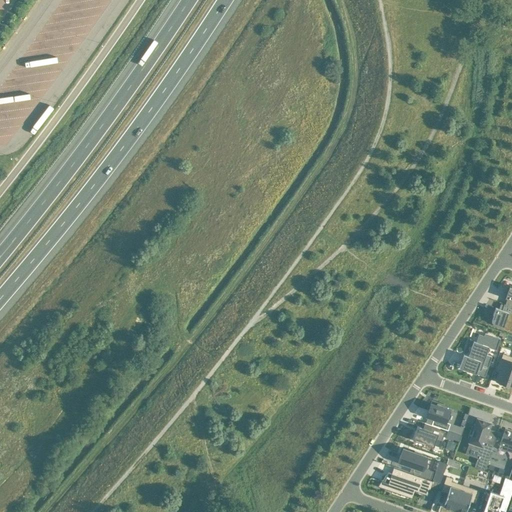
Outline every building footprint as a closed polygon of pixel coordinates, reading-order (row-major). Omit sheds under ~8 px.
[(492,319),(492,320),(492,321),(492,322),(493,322),(493,323),(493,324),(492,324),(511,331),(511,305),(504,303),(504,304),(502,309),(499,308),(496,307),(493,315),(492,318),(492,319)] [(464,354),(459,367),(476,373),(478,368),(481,369),(483,362),(489,364),(492,356),(486,354),(489,347),(496,349),(500,338),(485,333),(484,335),(479,333),(476,341),(474,340),(468,356),(464,354)] [(501,368),(497,380),(505,383),(511,363),(511,356),(503,353),(498,367),(501,368)] [(431,403),(426,416),(434,418),(432,424),(448,430),(450,423),(446,422),(450,410),(446,408),(444,408),(444,406),(438,403),(437,404),(437,405),(435,405),(431,403)] [(491,422),(477,418),(474,426),(472,425),(467,440),(469,441),(469,442),(470,442),(469,445),(481,449),(475,466),(484,470),(494,442),(485,439),(491,422)] [(417,426),(413,439),(434,446),(436,438),(442,440),(445,431),(431,426),(424,423),(423,428),(417,426)] [(501,442),(499,447),(507,450),(509,444),(511,445),(511,429),(505,427),(500,442),(501,442)] [(450,430),(448,436),(459,440),(461,434),(457,433),(450,430)] [(423,467),(427,456),(421,454),(422,453),(414,450),(414,452),(403,448),(399,461),(411,466),(409,471),(431,479),(434,471),(423,467)] [(449,458),(447,464),(459,468),(461,462),(449,458)] [(382,480),(382,481),(384,482),(382,487),(385,488),(402,494),(403,494),(405,495),(407,488),(408,488),(409,486),(421,490),(420,491),(420,492),(424,494),(427,495),(429,489),(430,489),(433,481),(393,467),(391,473),(390,476),(386,475),(382,480)] [(436,470),(432,479),(440,482),(443,472),(436,470)] [(446,475),(441,490),(447,492),(446,497),(443,505),(454,509),(462,484),(452,481),(453,477),(446,475)] [(490,490),(482,511),(498,511),(500,508),(505,510),(511,490),(511,479),(505,477),(499,493),(490,490)] [(462,484),(454,509),(462,511),(465,511),(468,504),(470,500),(475,502),(476,502),(480,490),(462,484)]
